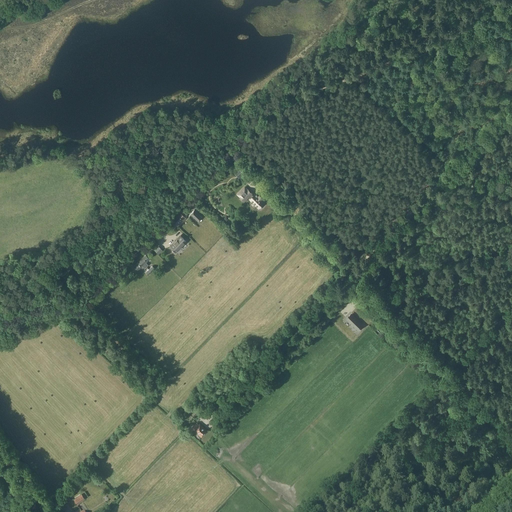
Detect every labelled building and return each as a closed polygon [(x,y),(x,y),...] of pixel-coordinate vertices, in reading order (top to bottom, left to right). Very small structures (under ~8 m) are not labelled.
[(242,196),(241,197),(244,201),(248,197),(258,206),(257,207),(259,209),(262,206),(261,205),(264,202),(262,200),(263,199),(259,195),(258,196),(256,193),(254,196),(251,194),(252,194),(248,190),(247,191),(244,189),(239,193),(242,196)] [(194,210),(190,214),(198,222),(202,218),(194,210)] [(186,215),(182,211),(174,220),(179,225),(186,218),(185,216),(186,215)] [(180,236),(170,247),(175,252),(186,242),(180,236)] [(140,260),(145,265),(147,264),(145,263),(149,259),(145,255),(140,260)] [(145,265),(140,260),(134,266),(138,270),(142,266),(143,267),(145,265)] [(352,314),(347,319),(359,330),(363,325),(352,314)] [(206,415),(208,417),(215,411),(212,408),(206,415)] [(199,424),(196,427),(195,425),(192,428),(194,429),(202,437),(207,431),(199,424)] [(74,499),(77,504),(85,499),(82,494),(74,499)] [(63,498),(59,501),(56,503),(59,509),(63,506),(63,507),(67,504),(67,503),(71,500),(67,495),(63,498)]
